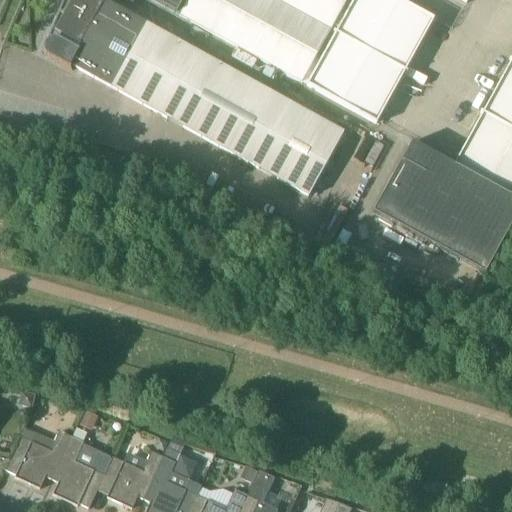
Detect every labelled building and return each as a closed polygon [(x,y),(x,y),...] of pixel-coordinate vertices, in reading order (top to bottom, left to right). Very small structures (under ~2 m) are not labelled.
[(102,0),(73,0),(73,1),(70,0),(62,0),(58,11),(65,14),(57,29),(56,28),(54,32),(61,36),(58,40),(57,39),(55,39),(53,39),(51,39),(49,40),(48,40),(46,42),(44,44),(44,45),(43,47),(43,48),(43,49),(43,51),(44,53),(44,55),(45,56),(46,57),(47,58),(71,71),(73,67),(255,167),(290,104),(203,56),(102,0)] [(334,44),(253,0),(149,0),(309,88),(334,44)] [(253,0),(334,44),(358,0),(253,0)] [(309,88),(376,125),(434,20),(397,0),(358,0),(334,44),(309,88)] [(511,61),(510,60),(510,61),(511,62),(483,114),(481,113),(481,114),(483,115),(454,166),(511,197),(511,61)] [(290,104),(255,167),(309,197),(344,134),(290,104)] [(511,227),(511,197),(454,166),(411,143),(411,144),(412,144),(373,214),(486,275),(511,227)] [(124,159),(109,154),(101,181),(117,185),(124,159)] [(21,393),(18,407),(32,410),(35,396),(21,393)] [(92,432),(98,418),(86,413),(80,426),(92,432)] [(25,430),(21,439),(16,449),(6,472),(16,476),(15,479),(40,490),(46,478),(52,481),(71,438),(59,432),(54,444),(25,430)] [(84,444),(71,438),(52,481),(58,484),(53,496),(78,507),(79,505),(89,510),(98,490),(99,488),(108,470),(113,459),(83,445),(84,444)] [(154,449),(163,453),(168,443),(159,439),(158,441),(154,449)] [(184,446),(172,441),(164,458),(176,463),(184,446)] [(108,470),(98,490),(109,495),(107,499),(132,510),(138,498),(144,501),(164,458),(152,453),(148,461),(129,452),(124,463),(113,459),(108,470)] [(176,464),(164,458),(144,501),(151,504),(146,511),(189,511),(197,497),(184,491),(188,481),(172,473),(176,464)] [(242,475),(243,481),(253,485),(258,474),(245,468),(242,475)] [(277,511),(263,505),(275,478),(259,471),(258,474),(253,485),(247,496),(240,511),(277,511)] [(210,503),(197,497),(189,511),(240,511),(247,496),(235,491),(231,500),(215,493),(210,503)]
